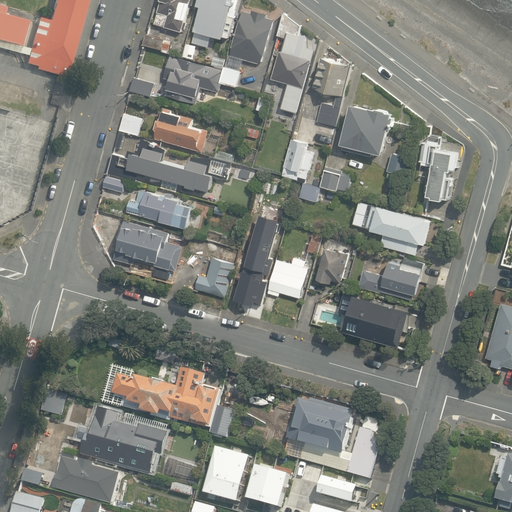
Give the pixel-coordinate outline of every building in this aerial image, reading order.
[(35,68),(65,75),(84,0),(54,0),(49,19),(39,16),(27,62),(36,64),(35,68)] [(156,24),(183,32),(191,0),(160,0),(158,12),(160,12),(156,24)] [(201,0),(200,6),(203,7),(194,43),(210,47),(213,36),(225,39),(226,37),(230,38),(238,10),(235,10),(237,0),(201,0)] [(0,38),(23,45),(30,20),(5,13),(7,6),(0,3),(0,38)] [(232,55),(262,64),(265,56),(266,56),(276,19),(267,17),(268,14),(253,10),(252,13),(244,11),(232,55)] [(282,109),(298,113),(313,63),(314,63),(318,50),(306,46),(305,38),(300,38),(303,26),(285,12),(279,35),(288,38),(284,51),(281,51),(273,78),(290,83),(282,109)] [(169,52),(172,42),(147,34),(144,45),(169,52)] [(224,69),(172,55),(166,78),(172,80),(168,95),(198,104),(203,88),(220,92),(222,82),(238,86),(242,71),(226,67),(228,59),(219,56),(216,66),(225,68),(224,69)] [(321,58),(314,88),(338,94),(335,105),(322,102),(318,121),(338,126),(338,124),(341,112),(352,66),(321,58)] [(132,91),(151,96),(154,86),(135,81),(132,91)] [(130,101),(137,103),(139,93),(132,91),(130,101)] [(258,106),(265,108),(268,97),(261,95),(258,106)] [(345,151),(372,158),(374,151),(385,154),(391,130),(393,130),(396,116),(394,116),(394,114),(354,104),(351,115),(341,112),(338,124),(348,127),(344,143),(346,144),(345,151)] [(155,139),(204,152),(210,129),(192,125),(194,117),(179,113),(180,111),(165,107),(164,112),(159,111),(154,130),(157,130),(155,139)] [(140,135),(145,118),(125,113),(121,130),(140,135)] [(245,134),(256,137),(259,128),(247,125),(245,134)] [(132,137),(133,134),(123,131),(121,138),(128,140),(129,136),(132,137)] [(293,137),(283,173),(297,177),(296,180),(303,182),(304,180),(306,180),(307,176),(309,168),(311,168),(313,161),(311,160),(313,156),(314,156),(315,151),(306,149),(308,141),(293,137)] [(164,160),(167,150),(143,138),(140,153),(119,147),(117,154),(114,154),(109,173),(138,180),(139,176),(153,180),(153,181),(154,181),(154,183),(163,183),(214,196),(220,173),(209,170),(212,159),(194,158),(193,160),(192,160),(191,165),(182,162),(182,161),(174,158),(173,162),(164,160)] [(440,148),(441,142),(430,140),(429,143),(424,142),(421,161),(423,162),(423,164),(435,166),(430,195),(435,196),(434,198),(445,200),(446,198),(451,199),(454,178),(450,177),(451,171),(454,171),(454,168),(459,169),(462,152),(440,148)] [(389,177),(395,179),(397,173),(410,176),(415,158),(394,152),(389,170),(390,170),(389,177)] [(338,185),(348,188),(351,174),(343,172),(344,167),(326,163),(321,184),(338,188),(338,185)] [(106,186),(125,192),(128,180),(109,175),(106,186)] [(304,181),(300,195),(316,200),(320,185),(304,181)] [(132,197),(128,210),(187,226),(193,205),(182,202),(183,198),(174,195),(175,192),(168,190),(167,194),(141,187),(138,199),(132,197)] [(381,243),(416,252),(419,240),(426,241),(432,217),(379,203),(378,204),(360,199),(354,221),(372,226),(372,227),(385,230),(381,243)] [(216,212),(224,214),(226,207),(217,205),(216,212)] [(170,230),(126,218),(115,259),(134,263),(135,259),(178,270),(185,244),(168,239),(170,230)] [(258,230),(256,236),(253,236),(249,250),(253,251),(250,263),(273,269),(281,236),(258,230)] [(310,250),(319,253),(323,234),(315,232),(310,250)] [(339,250),(327,246),(318,277),(333,281),(334,279),(343,281),(351,251),(339,248),(339,250)] [(197,287),(226,295),(235,261),(213,255),(208,274),(201,272),(197,287)] [(270,286),(301,295),(309,266),(304,264),(306,259),(294,255),(293,261),(278,257),(270,286)] [(375,288),(414,299),(414,297),(418,298),(421,286),(422,287),(424,281),(422,281),(425,271),(421,270),(423,266),(391,258),(391,259),(389,259),(389,261),(386,261),(384,270),(374,268),(373,271),(366,269),(361,286),(375,290),(375,288)] [(339,296),(330,295),(326,315),(335,317),(339,296)] [(357,333),(402,346),(412,310),(356,295),(349,320),(360,323),(357,333)] [(511,305),(502,302),(487,357),(493,359),(492,365),(502,368),(503,365),(511,367),(511,305)] [(162,358),(175,361),(177,354),(164,351),(162,358)] [(222,387),(203,382),(207,369),(183,362),(178,384),(166,381),(166,379),(155,376),(154,378),(138,374),(137,377),(121,373),(116,392),(118,393),(117,396),(125,398),(123,404),(152,412),(151,415),(169,420),(170,418),(176,419),(176,418),(209,426),(209,425),(212,426),(222,387)] [(43,410),(64,416),(70,394),(49,389),(43,410)] [(286,455),(373,478),(383,441),(381,441),(382,439),(373,437),(375,431),(362,427),(355,453),(347,451),(356,417),(352,416),(354,409),(312,398),(311,402),(301,399),(286,455)] [(81,452),(152,472),(158,451),(163,452),(169,430),(140,422),(139,425),(118,420),(120,410),(99,404),(92,428),(88,427),(81,452)] [(230,438),(236,417),(218,412),(213,433),(230,438)] [(217,445),(204,492),(239,502),(252,455),(217,445)] [(54,486),(113,502),(121,471),(94,464),(94,461),(80,457),(79,460),(63,455),(54,486)] [(511,455),(509,455),(507,458),(503,457),(499,473),(501,474),(500,478),(503,478),(497,499),(503,500),(501,507),(511,509),(511,504),(511,455)] [(291,472),(258,463),(248,496),(282,506),(291,472)] [(24,481),(42,486),(45,473),(28,469),(24,481)] [(360,484),(324,474),(319,492),(355,502),(360,484)] [(119,500),(133,504),(138,484),(122,480),(119,492),(121,493),(119,500)] [(172,488),(192,493),(194,485),(174,480),(172,488)] [(14,511),(43,511),(47,499),(20,492),(14,511)] [(112,511),(103,510),(104,505),(86,499),(82,499),(78,500),(77,502),(75,505),(73,511),(69,511),(67,511),(65,511),(112,511)] [(215,511),(216,506),(197,502),(194,511),(215,511)] [(347,511),(316,503),(313,511),(347,511)]
